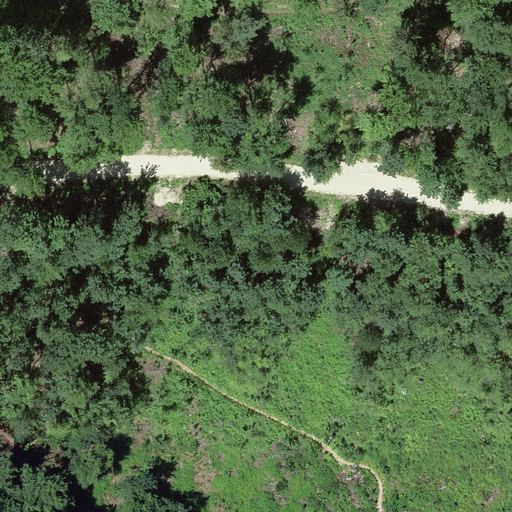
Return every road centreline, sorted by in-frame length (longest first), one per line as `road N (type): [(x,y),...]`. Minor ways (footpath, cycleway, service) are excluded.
road 1 (track): [(0,176),(194,167),(511,205)]
road 2 (track): [(161,0),(250,8),(399,0)]
